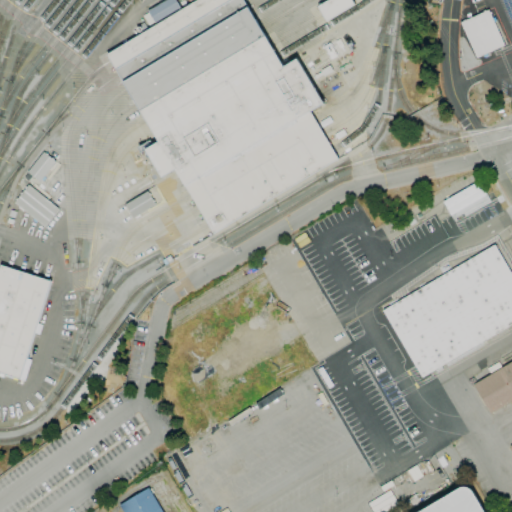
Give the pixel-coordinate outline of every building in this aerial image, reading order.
[(214,233),(209,224),(199,207),(191,194),(176,170),(162,178),(158,171),(154,164),(150,157),(146,150),(159,141),(153,131),(146,119),(136,103),(128,89),(120,75),(112,62),(107,54),(198,0),(243,0),(244,1),(252,14),(260,28),(270,45),(277,56),(283,67),(297,59),(324,103),(310,111),(314,119),(323,133),(333,149),(338,159),(214,233)] [(149,26),(142,14),(166,0),(176,0),(181,7),(149,26)] [(326,20),(322,13),(318,6),(327,0),(352,0),(355,4),(326,20)] [(511,0),(501,0),(511,25),(511,0)] [(477,58),(461,22),(489,10),(505,45),(477,58)] [(44,152),(56,162),(39,183),(27,173),(44,152)] [(441,201),(451,219),(488,198),(478,180),(441,201)] [(45,227),(15,203),(16,201),(16,200),(17,198),(18,199),(21,195),(21,194),(22,192),(23,193),(26,189),(25,188),(27,186),(27,187),(29,185),(59,209),(45,227)] [(147,191),(156,205),(133,219),(125,205),(147,191)] [(381,310),(420,377),(511,323),(511,274),(494,244),(381,310)] [(20,379),(0,372),(0,271),(2,265),(51,281),(20,379)] [(511,401),(491,414),(473,385),(511,361),(511,401)] [(419,511),(459,488),(460,488),(461,488),(462,487),(463,487),(464,487),(465,487),(466,487),(467,488),(468,488),(469,488),(470,489),(471,490),(472,491),(473,492),(484,511),(419,511)] [(124,511),(120,505),(149,488),(163,511),(124,511)]
